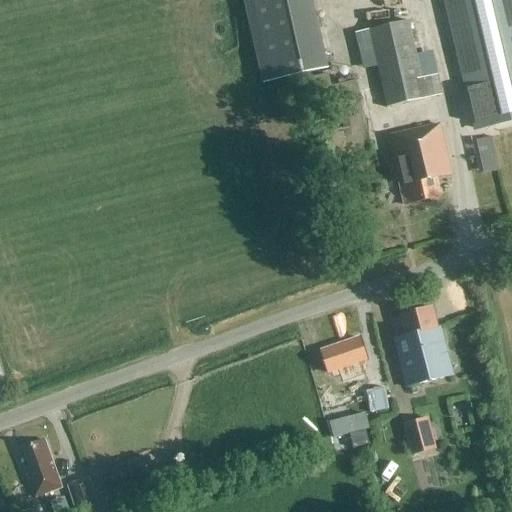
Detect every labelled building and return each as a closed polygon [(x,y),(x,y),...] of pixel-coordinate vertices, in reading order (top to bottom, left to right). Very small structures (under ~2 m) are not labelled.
[(245,0),(265,84),(328,70),(312,0),(245,0)] [(511,0),(446,0),(477,131),(511,122),(511,0)] [(357,34),(365,71),(366,72),(378,69),(387,110),(442,98),(437,77),(420,80),(408,23),(357,34)] [(315,94),(312,95),(330,164),(373,154),(355,82),(331,88),(328,75),(311,79),(315,94)] [(389,140),(398,177),(405,206),(440,197),(435,180),(450,176),(439,128),(389,140)] [(491,138),(472,143),(475,159),(495,154),(491,138)] [(401,316),(406,336),(393,340),(405,388),(453,376),(441,328),(436,329),(431,309),(401,316)] [(361,342),(321,356),(327,373),(348,365),(354,382),(367,378),(361,361),(367,359),(361,342)] [(340,383),(345,397),(357,392),(352,378),(340,383)] [(384,389),(366,392),(370,414),(388,411),(384,389)] [(436,451),(428,419),(403,425),(411,457),(436,451)] [(44,441),(23,449),(29,466),(24,467),(35,499),(62,489),(44,441)] [(158,485),(149,458),(107,472),(116,499),(158,485)] [(70,488),(77,511),(86,511),(95,509),(87,482),(70,488)] [(150,511),(148,502),(130,506),(131,511),(150,511)]
